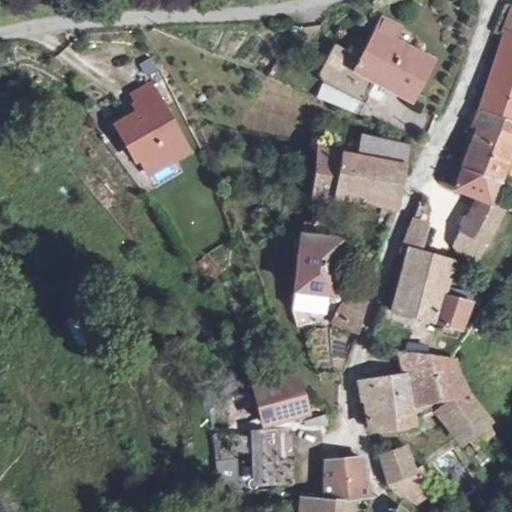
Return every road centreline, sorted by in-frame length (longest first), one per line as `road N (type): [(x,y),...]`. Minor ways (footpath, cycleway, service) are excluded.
road 1 (residential): [(490,0),(347,371),(346,406),(371,479),(371,511)]
road 2 (residential): [(308,0),(265,10),(0,28)]
